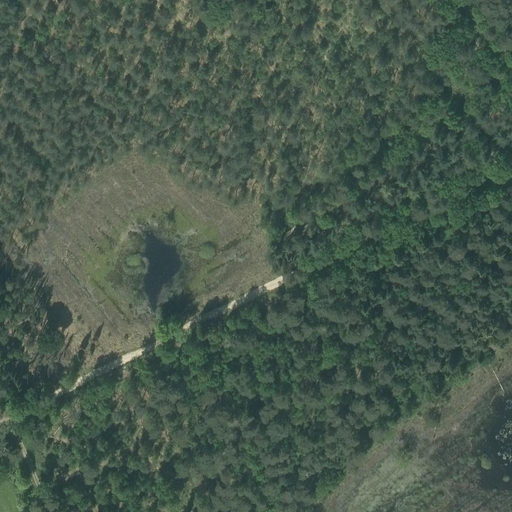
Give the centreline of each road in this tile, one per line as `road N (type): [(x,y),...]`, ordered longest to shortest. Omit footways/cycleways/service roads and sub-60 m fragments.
road 1 (track): [(511,163),(0,412)]
road 2 (track): [(285,511),(364,414),(511,307)]
